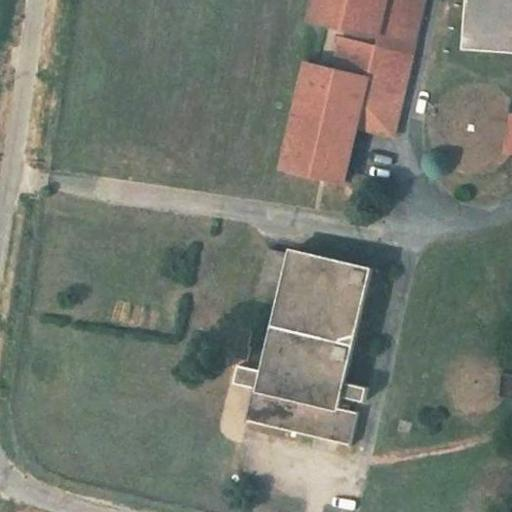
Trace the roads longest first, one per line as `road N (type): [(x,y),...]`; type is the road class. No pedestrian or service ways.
road 1 (unclassified): [(61,182),(412,232),(511,206)]
road 2 (residential): [(0,231),(36,0)]
